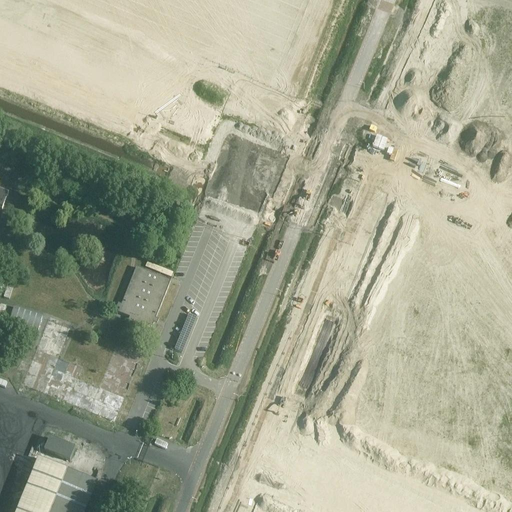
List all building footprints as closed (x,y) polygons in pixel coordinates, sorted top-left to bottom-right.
[(0,209),(2,210),(9,193),(0,189),(0,209)] [(171,282),(137,269),(123,307),(119,314),(131,318),(129,322),(140,327),(142,323),(153,327),(171,282)] [(14,308),(10,322),(38,331),(43,317),(14,308)] [(51,319),(27,388),(122,420),(144,355),(118,346),(104,386),(83,379),(87,367),(64,359),(74,327),(51,319)] [(75,449),(50,439),(45,452),(70,462),(75,449)] [(87,511),(98,484),(39,460),(18,511),(87,511)]
